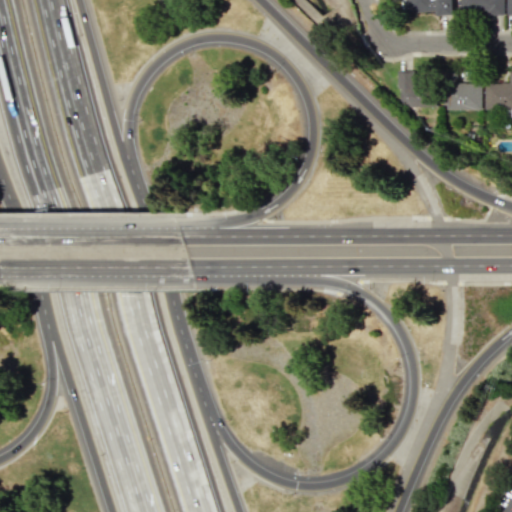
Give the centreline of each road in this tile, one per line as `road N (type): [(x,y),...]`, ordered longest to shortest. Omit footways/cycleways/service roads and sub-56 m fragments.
road 1 (motorway): [(201,511),(40,0)]
road 2 (motorway): [(235,260),(358,291),(387,314),(406,344),(408,416),(390,447),(362,471),(328,483),(292,482),(258,469),(206,408)]
road 3 (motorway): [(0,5),(148,511)]
road 4 (motorway): [(131,168),(131,118),(159,60),(219,35),(279,56),(301,80),(312,110),(311,144),(302,178),(277,206),(235,226)]
road 5 (motorway): [(511,207),(457,176),(259,0)]
road 6 (motorway): [(206,408),(131,168)]
road 7 (primary): [(0,263),(235,260)]
road 8 (primary): [(235,226),(0,229)]
road 9 (motorway): [(399,511),(459,384),(511,330)]
road 10 (primary): [(235,260),(447,261)]
road 11 (primary): [(440,231),(235,226)]
road 12 (motorway): [(0,171),(57,355)]
road 13 (motorway): [(131,168),(81,0)]
road 14 (residential): [(367,0),(379,29),(395,42),(511,42)]
road 15 (motorway): [(57,355),(112,511)]
road 16 (residential): [(438,420),(450,336),(447,261)]
road 17 (residential): [(440,231),(373,104)]
road 18 (motorway): [(57,355),(57,390),(44,423),(0,458)]
